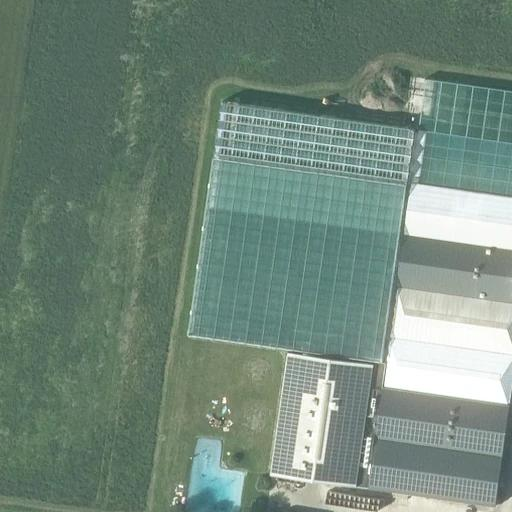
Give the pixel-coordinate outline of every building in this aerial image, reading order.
[(511,142),(511,88),(434,77),(427,131),(511,142)] [(427,131),(222,102),(215,155),(411,183),(412,183),(419,184),(427,131)] [(511,142),(427,131),(419,184),(511,197),(511,142)] [(189,333),(385,361),(411,183),(215,155),(189,333)] [(511,251),(511,197),(419,184),(412,183),(404,236),(511,251)] [(511,251),(404,236),(368,488),(495,506),(511,384),(511,251)] [(358,483),(375,362),(289,350),(271,471),(358,483)]
